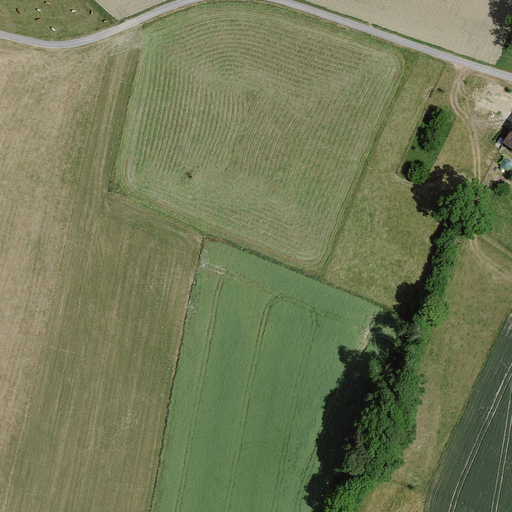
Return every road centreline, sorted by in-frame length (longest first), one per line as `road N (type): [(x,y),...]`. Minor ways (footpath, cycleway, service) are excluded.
road 1 (track): [(511,77),(276,0)]
road 2 (track): [(192,0),(73,41),(0,32)]
